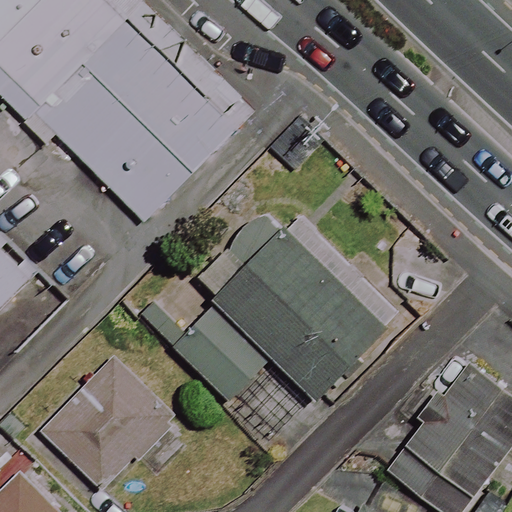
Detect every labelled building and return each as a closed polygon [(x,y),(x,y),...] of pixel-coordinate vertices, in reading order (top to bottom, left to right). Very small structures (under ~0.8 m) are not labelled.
[(115,0),(0,0),(0,99),(122,220),(229,112),(115,0)] [(390,329),(257,203),(187,276),(146,318),(234,402),(275,359),(320,402),(390,329)] [(181,420),(115,359),(46,433),(106,488),(134,458),(157,479),(182,452),(166,436),(181,420)] [(469,511),(511,456),(511,397),(471,366),(391,470),(445,511),(469,511)] [(56,511),(24,476),(0,497),(0,511),(56,511)] [(388,511),(367,499),(358,511),(388,511)]
